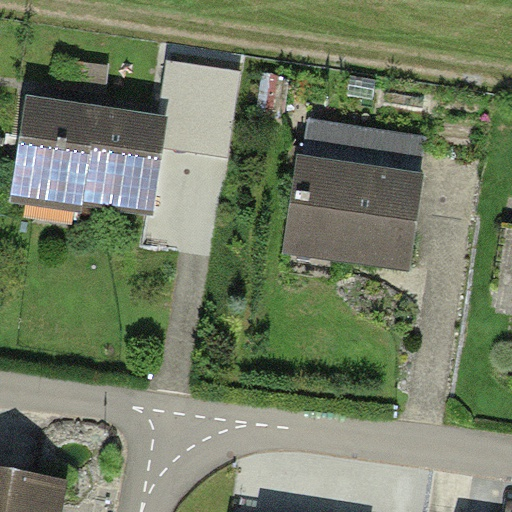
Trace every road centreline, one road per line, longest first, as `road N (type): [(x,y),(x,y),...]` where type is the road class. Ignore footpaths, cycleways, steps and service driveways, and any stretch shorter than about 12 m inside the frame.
road 1 (track): [(511,73),(38,0)]
road 2 (residential): [(511,462),(260,425),(177,435)]
road 3 (residential): [(177,435),(133,408),(0,393)]
